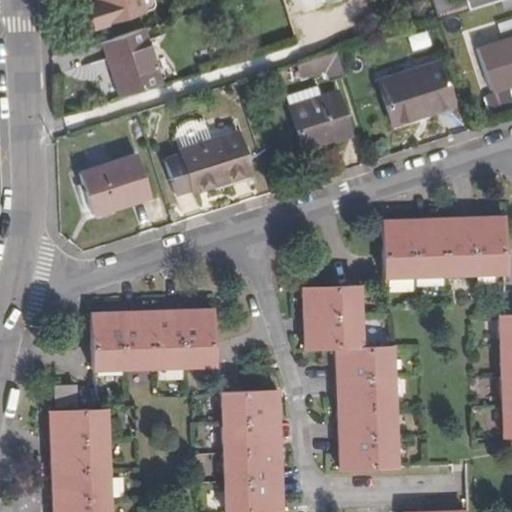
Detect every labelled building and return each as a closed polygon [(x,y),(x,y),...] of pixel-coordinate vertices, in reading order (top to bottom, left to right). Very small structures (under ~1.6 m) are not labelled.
[(143,10),(139,0),(97,0),(97,1),(91,3),(100,26),(143,10)] [(282,0),(287,16),(339,0),(282,0)] [(438,18),(495,0),(453,0),(434,6),(438,18)] [(150,79),(136,30),(95,43),(109,92),(150,79)] [(488,91),(511,82),(511,39),(476,51),(488,91)] [(334,49),(306,58),(311,74),(325,70),(329,82),(343,77),(334,49)] [(298,75),(311,74),(306,58),(294,62),(298,75)] [(435,64),(375,84),(389,126),(449,107),(435,64)] [(315,87),(283,96),(300,150),(348,135),(335,94),(319,99),(315,87)] [(176,151),(177,156),(161,161),(171,194),(187,189),(188,192),(247,175),(234,134),(176,151)] [(82,191),(139,173),(133,155),(76,173),(82,191)] [(139,173),(82,191),(89,213),(146,195),(139,173)] [(187,189),(171,194),(172,197),(188,192),(187,189)] [(500,215),(379,220),(381,276),(502,272),(500,215)] [(359,346),(356,285),(300,287),(302,348),(334,348),(339,469),(394,467),(390,345),(359,346)] [(213,309),(91,314),(93,370),(216,366),(213,309)] [(511,312),(496,313),(501,435),(511,434),(511,312)] [(76,406),(75,386),(56,386),(57,407),(76,406)] [(280,511),(275,390),(218,392),(223,511),(280,511)] [(110,511),(106,409),(50,412),(53,511),(110,511)]
